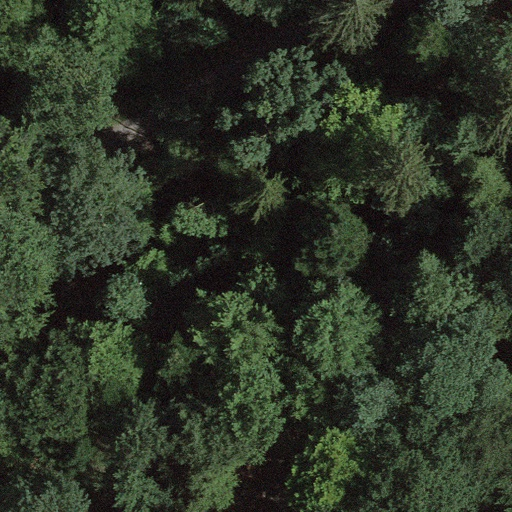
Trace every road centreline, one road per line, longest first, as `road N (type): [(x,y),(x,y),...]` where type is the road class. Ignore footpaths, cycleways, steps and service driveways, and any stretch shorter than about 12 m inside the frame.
road 1 (track): [(0,259),(90,172),(303,52),(438,0)]
road 2 (track): [(511,268),(348,428),(299,511)]
